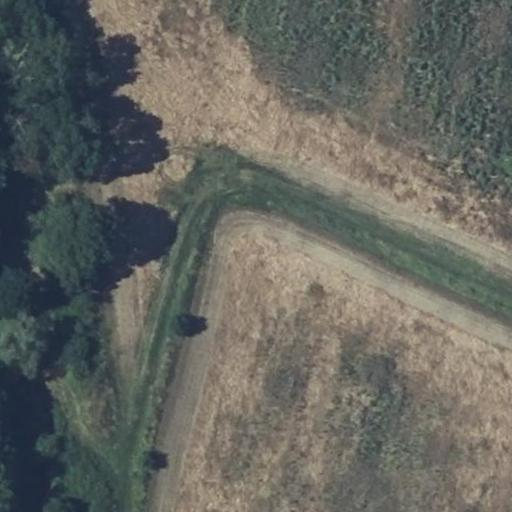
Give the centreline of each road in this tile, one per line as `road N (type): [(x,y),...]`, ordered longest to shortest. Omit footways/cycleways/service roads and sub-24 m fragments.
road 1 (track): [(511,306),(195,165),(96,494)]
road 2 (track): [(103,511),(53,390),(21,267)]
